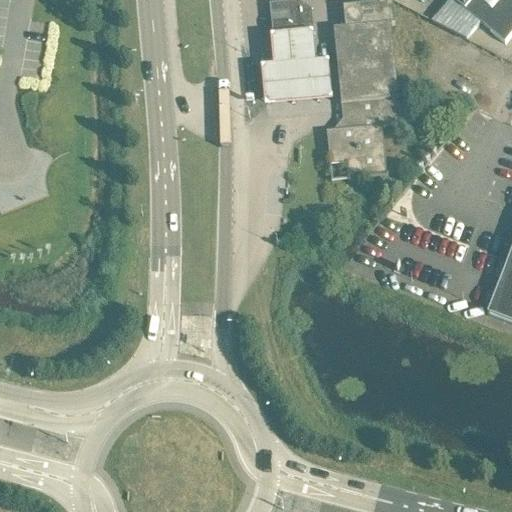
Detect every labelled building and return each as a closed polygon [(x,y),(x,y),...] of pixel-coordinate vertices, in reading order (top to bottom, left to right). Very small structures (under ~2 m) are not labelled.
[(399,0),(424,14),(432,0),(399,0)] [(511,0),(450,0),(452,1),(433,24),(467,42),(481,25),(505,45),(511,37),(511,0)] [(312,12),(297,4),(270,6),(273,39),(314,35),(312,12)] [(327,134),(331,168),(348,166),(349,183),(369,181),(388,179),(383,129),(402,127),(392,25),(396,25),(394,4),(344,9),(346,30),(335,31),(344,132),(327,134)] [(312,43),(271,47),(274,74),(261,75),(265,116),(332,110),(329,70),(315,72),(312,43)] [(511,255),(489,315),(511,323),(511,255)]
